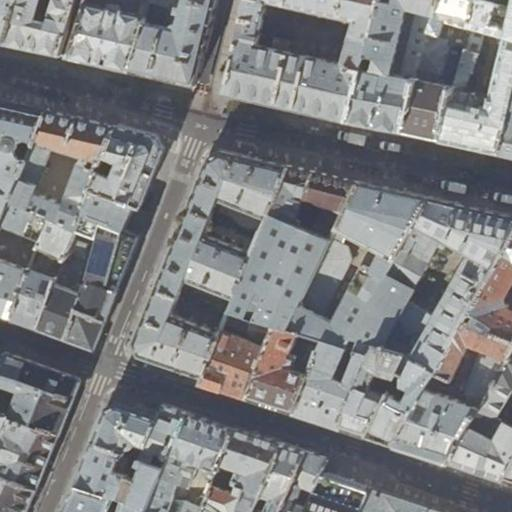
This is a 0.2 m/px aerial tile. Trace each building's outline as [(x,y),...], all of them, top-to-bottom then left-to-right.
[(0,0),(0,42),(20,47),(60,56),(74,0),(52,0),(46,21),(33,17),(37,0),(0,0)] [(63,56),(68,57),(85,2),(85,0),(74,0),(60,56),(63,56)] [(98,64),(131,71),(146,16),(139,14),(142,0),(85,0),(85,2),(68,57),(98,64)] [(160,78),(196,86),(215,0),(150,0),(146,16),(131,71),(160,78)] [(245,0),(224,92),(244,96),(287,106),(347,120),(378,0),(245,0)] [(378,0),(347,120),(377,127),(403,132),(437,0),(378,0)] [(437,0),(403,132),(435,140),(440,141),(453,88),(422,81),(424,70),(441,74),(450,41),(439,38),(443,21),(450,22),(448,32),(467,37),(475,0),(437,0)] [(440,141),(472,148),(499,154),(511,97),(511,6),(487,0),(475,0),(467,37),(453,88),(440,141)] [(511,97),(499,154),(511,157),(511,97)] [(0,227),(11,200),(28,158),(21,155),(18,149),(22,140),(29,137),(35,140),(47,110),(0,98),(0,227)] [(47,110),(35,140),(28,158),(11,200),(48,215),(78,227),(83,216),(86,207),(92,189),(99,172),(106,157),(118,126),(88,119),(47,110)] [(138,131),(118,126),(106,157),(120,162),(114,177),(99,172),(92,189),(136,204),(140,206),(164,149),(156,136),(138,131)] [(200,179),(188,207),(212,218),(219,200),(268,218),(287,165),(241,155),(222,150),(208,158),(200,179)] [(254,254),(235,299),(230,311),(278,326),(289,329),(332,240),(337,228),(359,182),(325,174),(287,165),(268,218),(265,225),(263,233),(260,240),(257,247),(254,254)] [(300,332),(324,339),(346,346),(352,337),(430,198),(395,190),(359,182),(337,228),(382,251),(380,256),(372,251),(368,253),(363,261),(365,264),(335,321),(324,315),(351,259),(348,247),(332,240),(289,329),(300,332)] [(61,337),(95,349),(115,299),(140,235),(125,230),(127,225),(136,204),(92,189),(86,207),(94,204),(98,205),(93,219),(83,216),(78,227),(74,238),(100,248),(89,281),(87,281),(82,295),(77,293),(84,261),(84,250),(71,245),(66,258),(60,272),(38,329),(61,337)] [(465,319),(471,309),(511,237),(511,216),(468,206),(430,198),(352,337),(406,354),(399,370),(406,374),(415,359),(436,370),(465,319)] [(0,315),(11,319),(29,268),(37,246),(48,215),(11,200),(0,227),(0,315)] [(172,246),(156,286),(180,297),(187,280),(235,299),(254,254),(205,236),(212,218),(188,207),(172,246)] [(78,227),(48,215),(37,246),(66,258),(71,245),(74,238),(78,227)] [(478,314),(474,323),(511,336),(511,305),(509,303),(506,294),(511,284),(511,237),(471,309),(478,314)] [(252,245),(257,247),(260,240),(255,238),(252,245)] [(15,321),(38,329),(60,272),(53,270),(50,277),(29,268),(11,319),(15,321)] [(157,362),(204,378),(221,334),(173,314),(180,297),(156,286),(146,312),(134,342),(140,356),(157,362)] [(227,392),(249,400),(278,326),(230,311),(227,320),(225,324),(248,332),(251,337),(260,340),(258,345),(222,331),(221,334),(204,378),(202,384),(227,392)] [(224,327),(225,324),(227,320),(222,318),(219,325),(224,327)] [(465,319),(436,370),(394,446),(417,454),(448,464),(511,350),(511,336),(474,323),(465,319)] [(272,407),(295,414),(317,357),(301,353),(298,361),(290,359),(300,332),(289,329),(278,326),(249,400),(272,407)] [(345,431),(366,437),(387,394),(371,389),(378,373),(395,378),(399,370),(406,354),(352,337),(346,346),(371,354),(341,430),(345,431)] [(324,339),(317,357),(295,414),(318,422),(341,430),(371,354),(346,346),(324,339)] [(511,350),(448,464),(475,473),(503,482),(505,480),(511,464),(511,350)] [(8,353),(5,361),(0,374),(0,388),(4,389),(5,385),(6,385),(6,388),(8,391),(19,396),(16,403),(0,396),(0,409),(61,433),(65,422),(82,381),(81,378),(26,359),(8,353)] [(389,445),(394,446),(436,370),(415,359),(406,374),(399,370),(395,378),(387,394),(366,437),(389,445)] [(100,423),(93,441),(125,452),(127,446),(129,447),(132,446),(136,445),(138,443),(140,443),(135,456),(142,458),(161,415),(138,408),(120,402),(106,409),(100,423)] [(165,405),(161,415),(142,458),(153,462),(158,451),(170,456),(189,413),(170,407),(165,405)] [(45,472),(61,433),(0,409),(0,474),(38,490),(41,481),(45,472)] [(147,511),(199,511),(206,495),(203,494),(198,504),(188,501),(182,500),(172,501),(178,485),(188,488),(197,464),(218,471),(234,427),(224,424),(189,413),(170,456),(166,467),(149,507),(147,511)] [(220,511),(221,511),(223,511),(252,511),(256,505),(262,492),(283,443),(261,436),(234,427),(218,471),(212,485),(210,486),(206,495),(199,511),(220,511)] [(83,464),(75,485),(106,493),(112,482),(125,486),(134,463),(144,467),(133,494),(126,492),(124,498),(149,507),(166,467),(153,462),(142,458),(135,456),(125,452),(93,441),(83,464)] [(306,511),(308,508),(296,503),(303,487),(316,491),(323,475),(329,458),(301,449),(283,443),(262,492),(272,496),(267,509),(256,505),(252,511),(306,511)] [(0,511),(28,511),(38,490),(0,474),(0,511)] [(308,508),(306,511),(361,511),(370,491),(359,488),(347,483),(323,475),(316,491),(308,508)] [(124,498),(106,493),(75,485),(63,511),(147,511),(149,507),(124,498)] [(440,511),(433,510),(433,509),(372,487),(370,491),(361,511),(440,511)]
